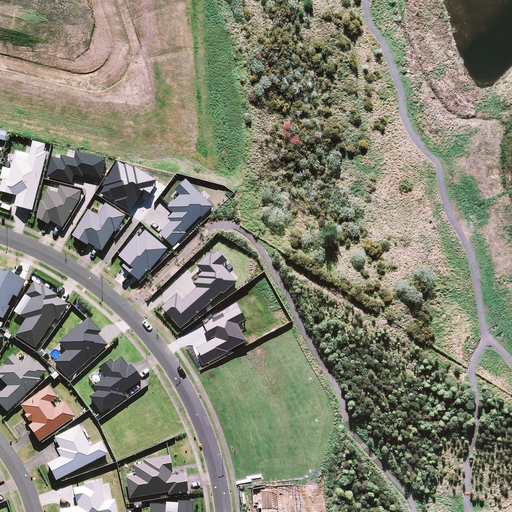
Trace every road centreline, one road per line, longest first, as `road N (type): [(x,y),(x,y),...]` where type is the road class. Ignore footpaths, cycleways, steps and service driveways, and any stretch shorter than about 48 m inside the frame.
road 1 (residential): [(0,233),(68,263),(169,360),(210,451),(223,511)]
road 2 (unknown): [(0,55),(113,77),(119,61),(104,0)]
